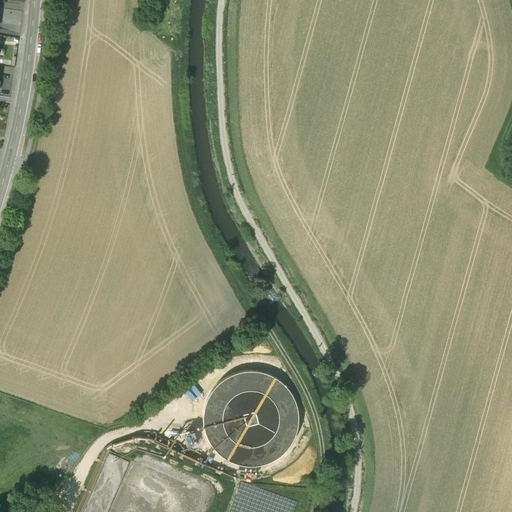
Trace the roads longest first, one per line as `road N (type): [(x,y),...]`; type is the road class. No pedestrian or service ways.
road 1 (track): [(351,511),(357,487),(349,409),(231,176),(220,0)]
road 2 (track): [(317,511),(322,472),(313,413),(261,322)]
road 3 (tertiary): [(34,0),(0,188)]
